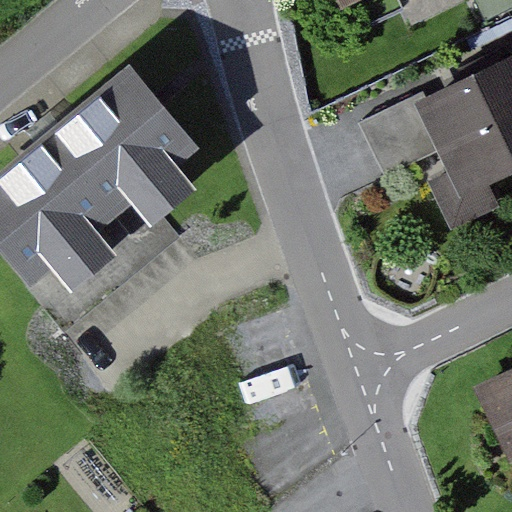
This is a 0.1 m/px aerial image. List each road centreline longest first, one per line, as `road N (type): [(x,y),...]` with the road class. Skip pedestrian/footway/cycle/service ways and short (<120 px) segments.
road 1 (residential): [(237,0),(358,386)]
road 2 (residential): [(511,311),(358,386)]
road 3 (residential): [(0,89),(110,0)]
road 4 (residential): [(358,386),(411,511)]
